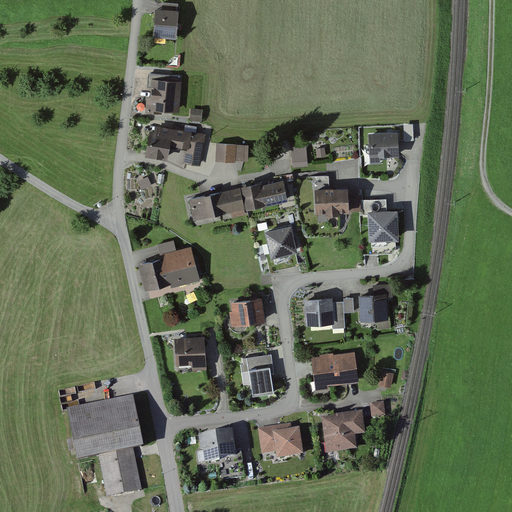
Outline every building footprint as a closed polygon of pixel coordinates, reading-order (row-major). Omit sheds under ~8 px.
[(162,9),(155,9),(153,38),(176,40),(179,5),(163,4),(162,9)] [(182,75),(148,73),(147,88),(151,88),(150,97),(147,97),(146,113),(163,114),(163,112),(180,113),(182,75)] [(202,110),(191,109),(190,121),(201,122),(202,110)] [(205,135),(156,127),(154,133),(150,133),(146,158),(167,161),(170,147),(186,150),(184,164),(200,167),(205,135)] [(398,133),(369,135),(371,164),(382,164),(382,158),(399,157),(398,133)] [(249,145),(217,143),(216,162),(235,163),(235,161),(248,161),(249,145)] [(306,146),(292,148),(293,167),(308,166),(306,146)] [(313,190),(315,190),(316,215),(350,213),(349,212),(349,193),(349,189),(330,189),(329,176),(312,176),(313,190)] [(152,185),(148,177),(137,181),(142,190),(152,185)] [(260,183),(241,187),(246,211),(288,201),(283,181),(261,186),(260,183)] [(240,188),(189,199),(194,221),(231,212),(232,218),(246,215),(240,188)] [(360,195),(349,193),(349,212),(360,211),(360,215),(368,215),(368,212),(387,211),(386,199),(360,200),(360,195)] [(387,211),(368,212),(368,215),(369,242),(399,241),(398,210),(387,211)] [(291,226),(265,232),(271,258),(297,253),(291,226)] [(162,259),(139,265),(146,291),(171,284),(171,288),(200,280),(192,246),(177,250),(174,241),(158,245),(162,259)] [(373,295),(360,296),(361,322),(389,320),(387,297),(393,297),(392,284),(372,285),(373,295)] [(333,298),(305,300),(307,326),(332,325),(333,329),(346,328),(345,313),(344,301),(333,302),(333,298)] [(344,298),(344,301),(345,313),(354,312),(353,298),(344,298)] [(230,313),(233,328),(265,323),(261,300),(231,304),(233,312),(230,313)] [(204,338),(175,340),(176,366),(192,366),(193,370),(206,370),(204,338)] [(356,352),(311,357),(315,391),(329,389),(329,386),(360,382),(356,352)] [(272,354),(243,358),(244,364),(241,364),(244,385),(252,384),(254,396),(275,393),(272,375),(275,374),(272,354)] [(394,373),(382,371),(379,386),(391,388),(394,373)] [(134,399),(67,412),(72,440),(67,441),(69,453),(75,452),(77,463),(100,458),(107,497),(142,490),(134,452),(144,450),(134,399)] [(384,403),(370,404),(372,419),(386,417),(384,403)] [(363,414),(322,419),(326,455),(357,451),(355,438),(366,436),(363,414)] [(292,425),(258,430),(262,456),(276,454),(277,462),(304,458),(300,431),(293,432),(292,425)] [(233,431),(198,436),(200,452),(197,452),(199,464),(204,463),(204,466),(220,464),(223,461),(237,459),(233,431)]
